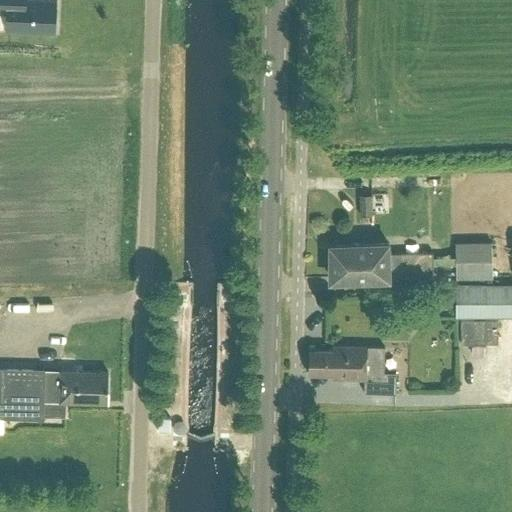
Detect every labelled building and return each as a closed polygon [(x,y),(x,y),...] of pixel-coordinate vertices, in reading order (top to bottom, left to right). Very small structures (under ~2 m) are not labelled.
[(0,0),(0,10),(7,11),(6,17),(6,28),(55,30),(56,0),(0,0)] [(361,215),(373,215),(373,195),(361,195),(361,215)] [(454,278),(490,277),(490,240),(453,241),(454,278)] [(389,290),(435,289),(433,251),(389,253),(389,242),(330,244),(330,276),(358,275),(358,280),(389,279),(389,290)] [(454,316),(511,315),(511,281),(454,283),(454,316)] [(172,301),(190,302),(192,283),(174,282),(172,301)] [(383,371),(384,346),(334,345),(334,349),(311,348),(310,373),(333,373),(333,377),(364,378),(364,391),(394,392),(395,371),(383,371)] [(44,392),(61,393),(60,401),(107,402),(108,371),(61,370),(61,379),(45,378),(45,370),(0,368),(0,416),(44,418),(44,392)]
